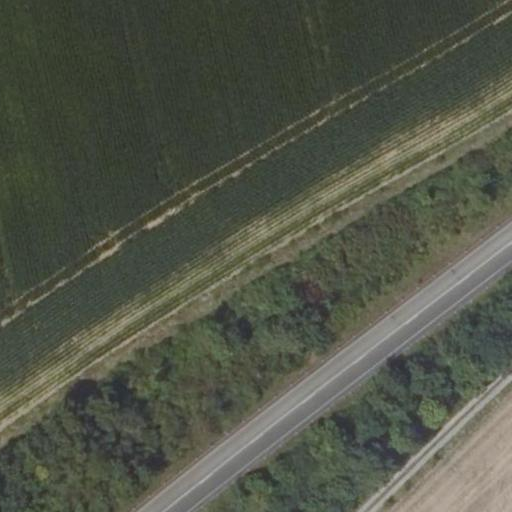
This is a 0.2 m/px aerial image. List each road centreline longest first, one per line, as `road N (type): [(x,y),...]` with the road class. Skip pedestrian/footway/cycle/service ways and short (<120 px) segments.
road 1 (tertiary): [(167,511),(511,244)]
road 2 (track): [(365,511),(511,376)]
